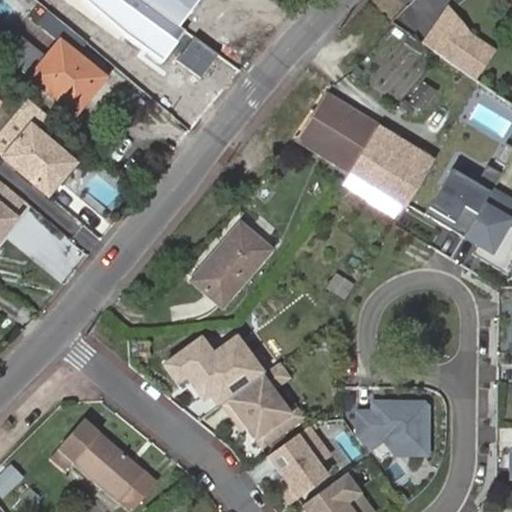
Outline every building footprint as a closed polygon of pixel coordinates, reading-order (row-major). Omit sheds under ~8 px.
[(178,28),(138,0),(82,0),(125,37),(160,64),(183,34),(178,28)] [(197,0),(138,0),(178,28),(197,0)] [(448,14),(423,49),(472,84),(487,63),(448,14)] [(103,81),(58,44),(30,78),(74,115),(103,81)] [(435,94),(421,85),(408,105),(421,115),(435,94)] [(295,141),(347,175),(378,129),(324,96),(295,141)] [(3,159),(48,196),(75,164),(30,127),(3,159)] [(375,193),(406,147),(378,129),(347,175),(375,193)] [(403,210),(431,163),(406,147),(375,193),(403,210)] [(511,155),(505,151),(495,169),(503,174),(511,158),(511,155)] [(424,218),(463,241),(492,193),(501,178),(487,170),(475,188),(451,173),(424,218)] [(375,193),(347,175),(339,186),(368,204),(375,193)] [(22,201),(0,181),(0,207),(9,216),(22,201)] [(403,210),(375,193),(368,204),(395,222),(403,210)] [(511,221),(511,205),(492,193),(463,241),(477,249),(471,258),(507,279),(511,271),(511,231),(507,229),(511,221)] [(9,216),(0,207),(0,237),(15,220),(9,216)] [(60,285),(84,257),(31,210),(6,237),(60,285)] [(268,253),(238,229),(190,282),(221,308),(268,253)] [(327,291),(343,300),(350,287),(335,278),(327,291)] [(209,396),(218,408),(263,376),(236,337),(212,355),(201,338),(163,366),(179,389),(188,383),(202,401),(209,396)] [(243,431),(264,460),(266,459),(307,430),(310,428),(298,412),(289,418),(271,393),(290,379),(279,364),(263,376),(218,408),(235,429),(239,426),(243,431)] [(355,441),(356,442),(381,443),(392,459),(426,459),(427,410),(423,406),(381,405),(381,411),(370,410),(370,415),(355,414),(355,441)] [(239,426),(235,429),(238,434),(243,431),(239,426)] [(140,474),(86,428),(62,456),(117,502),(140,474)] [(307,430),(266,459),(283,482),(274,487),(287,506),(324,479),(315,467),(328,458),(307,430)] [(0,496),(0,497),(22,475),(7,460),(0,467),(0,496)] [(130,511),(153,485),(140,474),(117,502),(128,511),(130,511)] [(367,511),(343,478),(301,508),(304,511),(367,511)] [(29,511),(41,498),(30,489),(17,506),(25,511),(29,511)]
